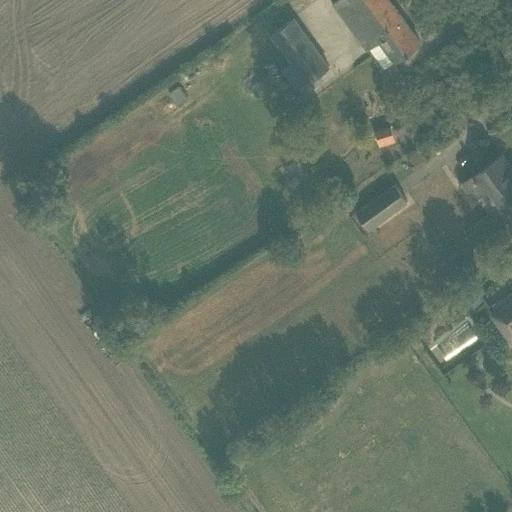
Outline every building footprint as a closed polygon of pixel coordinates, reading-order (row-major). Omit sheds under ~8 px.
[(379,41),(394,61),(420,42),(389,0),(337,0),(332,3),(366,50),(379,41)] [(328,65),(293,17),(272,31),(307,81),(328,65)] [(179,85),(169,93),(177,104),(187,96),(179,85)] [(390,125),(375,129),(379,142),(393,137),(390,125)] [(491,184),(509,209),(511,207),(511,169),(502,155),(463,182),(474,197),(491,184)] [(355,211),(369,230),(408,201),(394,183),(355,211)] [(465,236),(477,253),(505,231),(493,215),(465,236)] [(511,293),(487,312),(511,346),(511,293)] [(447,358),(478,339),(469,324),(438,343),(447,358)]
